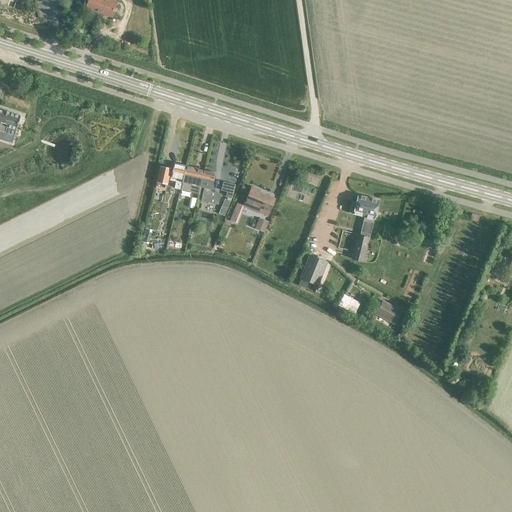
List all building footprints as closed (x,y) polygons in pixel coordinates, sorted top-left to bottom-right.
[(107,0),(88,0),(86,7),(102,13),(101,15),(112,18),(117,3),(107,0)] [(0,130),(5,132),(7,127),(16,130),(20,116),(9,112),(3,110),(3,111),(0,109),(0,130)] [(172,168),(170,179),(176,181),(174,188),(179,189),(181,182),(185,165),(174,162),(172,168)] [(154,187),(164,190),(167,179),(170,179),(172,168),(160,165),(154,187)] [(184,182),(182,190),(199,194),(200,188),(200,186),(204,170),(188,166),(184,182)] [(204,170),(200,186),(205,188),(202,200),(218,204),(220,194),(211,191),(215,173),(204,170)] [(231,198),(234,185),(223,182),(221,190),(227,191),(226,196),(231,198)] [(252,187),(246,202),(271,212),(276,199),(261,192),(261,191),(252,187)] [(362,262),(378,201),(358,195),(356,202),(352,201),(349,213),(364,217),(359,236),(357,236),(351,259),(362,262)] [(314,290),(327,260),(310,254),(298,284),(314,290)] [(361,303),(345,295),(339,305),(355,314),(361,303)] [(393,323),(400,312),(381,301),(375,313),(393,323)]
